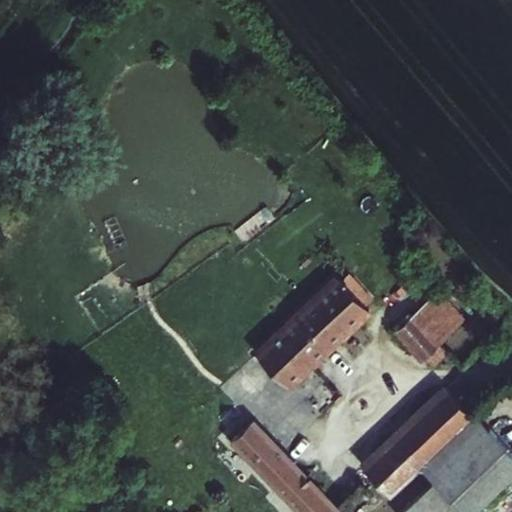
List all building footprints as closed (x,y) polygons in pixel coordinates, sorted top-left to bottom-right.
[(367,305),(341,277),(260,354),(287,382),(367,305)] [(436,287),(413,310),(444,340),(467,318),(436,287)] [(444,340),(413,310),(396,326),(426,357),(444,340)] [(447,385),(364,462),(389,488),(418,461),(471,411),(447,385)] [(418,461),(436,481),(490,432),(471,411),(418,461)] [(224,465),(244,446),(308,511),(325,511),(338,500),(252,412),(231,433),(234,436),(214,456),(224,465)] [(468,511),(511,472),(511,456),(490,432),(436,481),(402,511),(468,511)]
